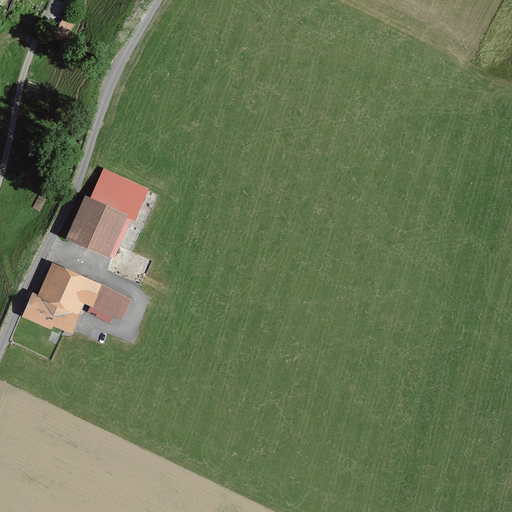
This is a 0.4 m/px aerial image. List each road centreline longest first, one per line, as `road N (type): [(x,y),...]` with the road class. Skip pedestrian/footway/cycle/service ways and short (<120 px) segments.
road 1 (unclassified): [(159,0),(112,77),(86,163),(0,347)]
road 2 (residential): [(53,0),(32,44),(0,189)]
road 3 (unknown): [(48,239),(128,288),(131,319),(119,328),(99,326)]
